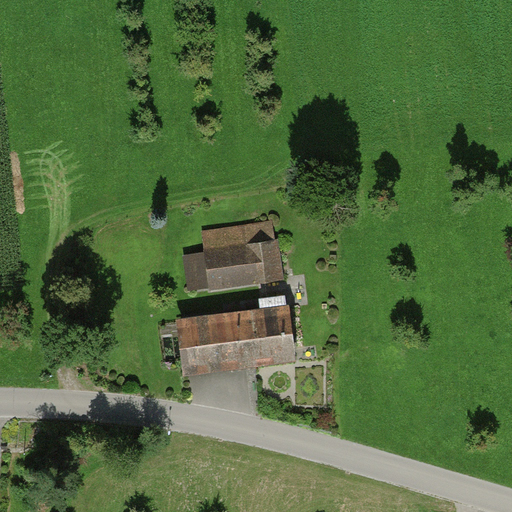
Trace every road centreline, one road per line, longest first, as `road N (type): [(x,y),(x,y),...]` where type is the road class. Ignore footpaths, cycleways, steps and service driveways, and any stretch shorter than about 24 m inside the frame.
road 1 (unclassified): [(511,503),(180,417),(0,406)]
road 2 (track): [(57,405),(60,255),(100,217),(311,179)]
